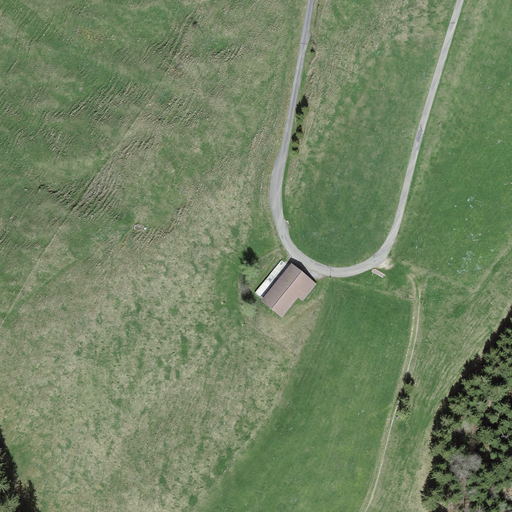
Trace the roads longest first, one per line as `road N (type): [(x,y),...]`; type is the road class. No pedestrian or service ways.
road 1 (unclassified): [(312,0),(277,182),(277,223),(298,258),(328,274),(377,260)]
road 2 (track): [(377,260),(410,273),(417,286),(416,340),(365,511)]
road 3 (unclassified): [(461,0),(395,229),(377,260)]
